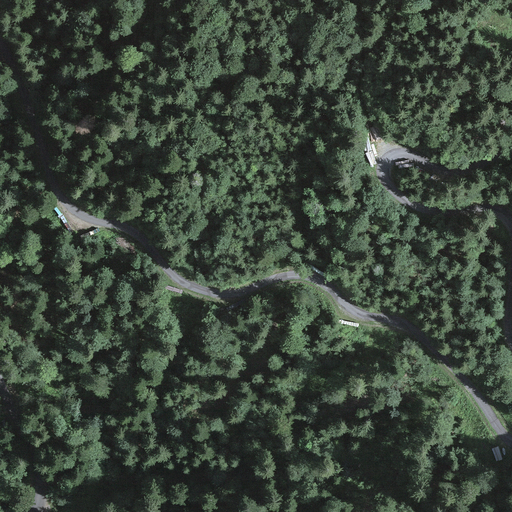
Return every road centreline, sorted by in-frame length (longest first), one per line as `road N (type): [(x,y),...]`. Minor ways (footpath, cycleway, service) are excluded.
road 1 (track): [(0,38),(49,175),(73,212),(126,226),(183,281),(207,292),(245,293),(308,276),(357,316),(394,317),(484,397),(511,438)]
road 2 (track): [(511,216),(415,206),(380,172),(395,151),(449,172),(511,148)]
road 3 (track): [(383,158),(362,107),(363,0)]
road 4 (unclassified): [(36,511),(38,463),(0,381)]
